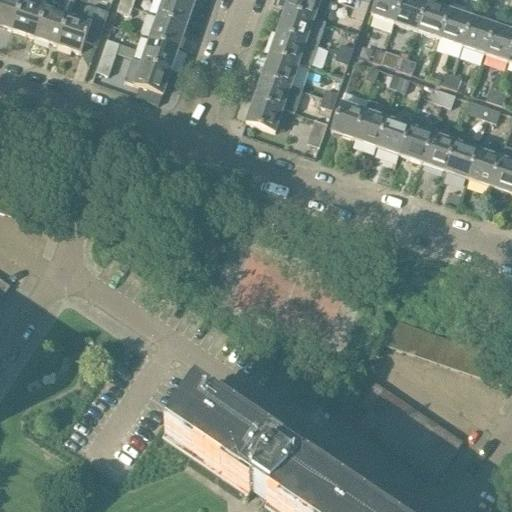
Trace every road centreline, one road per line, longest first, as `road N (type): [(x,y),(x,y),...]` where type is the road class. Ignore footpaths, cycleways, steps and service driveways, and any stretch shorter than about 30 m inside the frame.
road 1 (residential): [(418,511),(62,269)]
road 2 (unclassified): [(511,256),(191,145)]
road 3 (residential): [(113,120),(62,269)]
road 4 (residential): [(191,145),(243,0)]
road 5 (unclassified): [(113,120),(0,79)]
